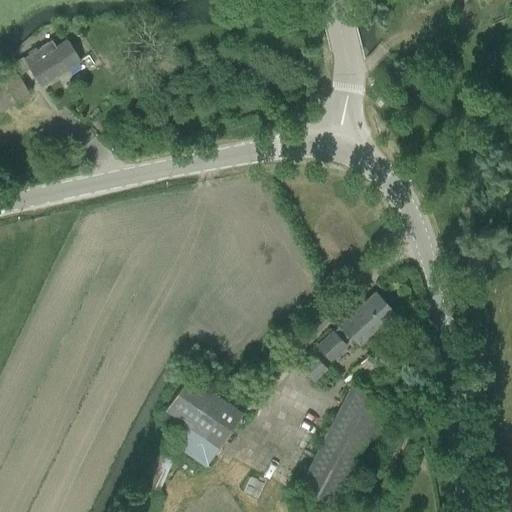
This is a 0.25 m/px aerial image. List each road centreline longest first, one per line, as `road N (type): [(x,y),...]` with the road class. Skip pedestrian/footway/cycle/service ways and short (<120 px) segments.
road 1 (tertiary): [(469,511),(422,247),(387,179),(336,145)]
road 2 (tertiary): [(0,206),(305,143),(336,145)]
road 3 (unclassified): [(336,145),(348,67),(335,0)]
